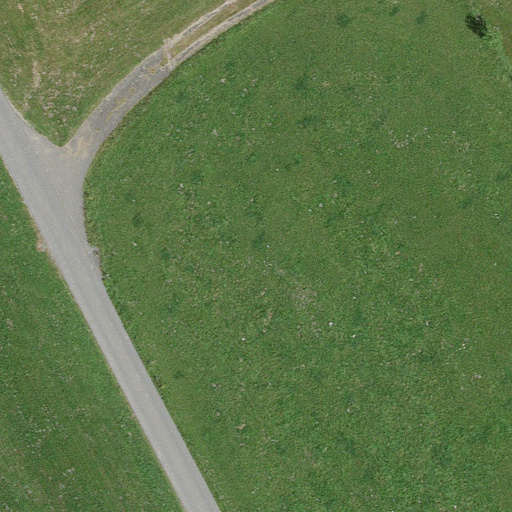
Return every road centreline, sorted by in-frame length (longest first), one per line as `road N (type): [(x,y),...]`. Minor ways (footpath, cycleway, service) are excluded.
road 1 (unclassified): [(0,126),(201,511)]
road 2 (track): [(248,0),(158,63),(97,127),(44,210)]
